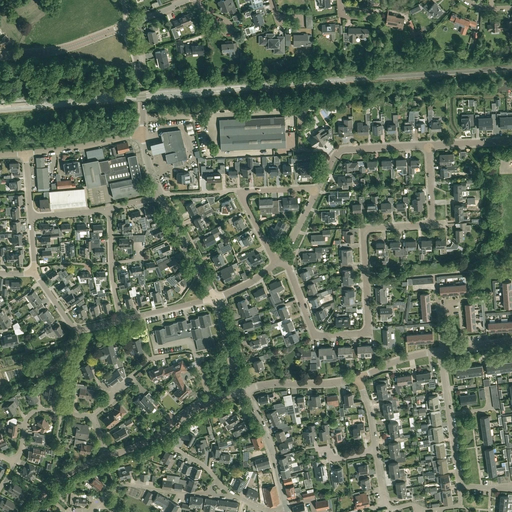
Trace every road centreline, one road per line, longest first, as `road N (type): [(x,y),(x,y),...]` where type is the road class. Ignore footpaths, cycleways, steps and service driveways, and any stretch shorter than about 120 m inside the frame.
road 1 (residential): [(281,257),(312,333),(367,333),(362,227),(430,223),(429,145)]
road 2 (residential): [(316,191),(343,149),(429,145)]
road 3 (residential): [(0,55),(73,45),(124,25)]
road 4 (residential): [(90,511),(125,484),(206,493)]
road 5 (tertiary): [(286,507),(245,390)]
road 6 (residential): [(210,401),(194,353),(154,359),(130,378)]
